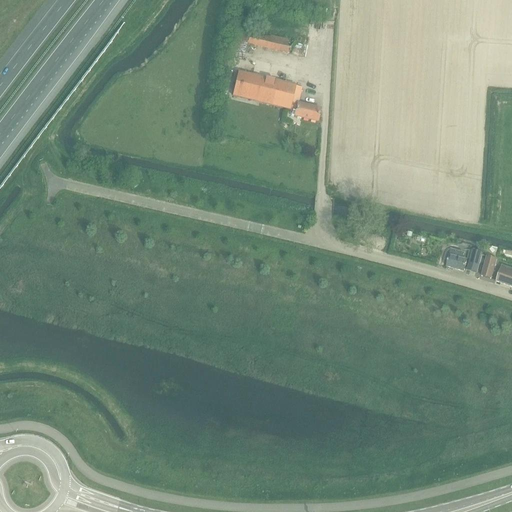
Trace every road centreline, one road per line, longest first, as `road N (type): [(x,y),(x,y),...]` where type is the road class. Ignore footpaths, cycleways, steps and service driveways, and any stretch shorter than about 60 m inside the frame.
road 1 (unclassified): [(0,429),(48,431),(102,480),(234,507),(362,505),(511,470)]
road 2 (unclassified): [(511,295),(51,182)]
road 3 (motorway): [(0,142),(109,0)]
